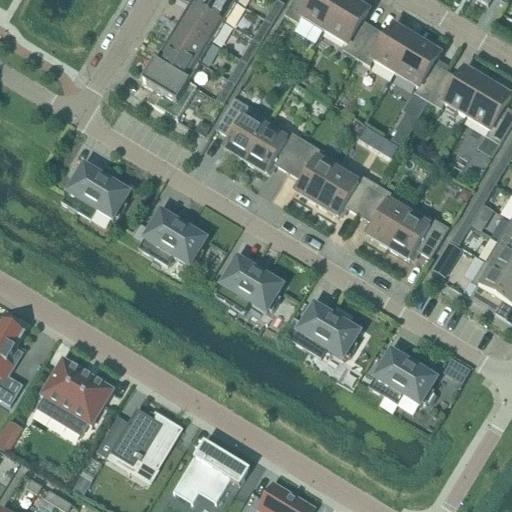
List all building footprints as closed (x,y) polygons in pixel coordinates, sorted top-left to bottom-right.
[(225,26),(237,6),(227,0),(196,0),(192,7),(225,26)] [(345,0),(344,0),(295,0),(284,19),(299,28),(299,27),(299,26),(302,21),(324,35),(345,0)] [(356,63),(375,32),(362,25),(369,14),(345,0),(324,35),(347,49),(344,54),(343,53),(343,54),(356,63)] [(472,0),(488,9),(493,0),(496,0),(506,6),(509,0),(472,0)] [(272,27),(284,7),(277,3),(265,23),(272,27)] [(213,46),(225,26),(192,7),(180,27),(213,46)] [(260,47),(272,27),(265,23),(253,43),(260,47)] [(200,67),(213,46),(180,27),(168,47),(200,67)] [(417,43),(393,29),(387,40),(375,32),(356,63),(370,71),(371,70),(370,69),(373,64),(396,78),(417,43)] [(248,68),(260,47),(253,43),(240,63),(248,68)] [(417,43),(396,78),(418,92),(415,97),(415,96),(414,97),(404,115),(417,123),(428,106),(446,75),(434,68),(440,58),(417,43)] [(188,87),(189,86),(200,67),(168,47),(156,67),(188,87)] [(236,88),(248,68),(240,63),(228,83),(236,88)] [(188,87),(156,67),(154,66),(142,87),(154,94),(147,106),(177,124),(197,92),(189,86),(188,87)] [(488,87),(465,72),(459,83),(446,75),(428,106),(441,114),(442,113),(441,112),(444,107),(467,121),(488,87)] [(223,108),(236,88),(228,83),(216,104),(223,108)] [(500,149),(511,129),(511,115),(505,111),(511,101),(488,87),(467,121),(490,135),(487,140),(486,139),(485,141),(500,149)] [(245,165),(270,124),(234,102),(215,133),(230,142),(224,152),(245,165)] [(287,177),(306,146),(270,124),(245,165),(267,178),(273,168),(287,177)] [(396,135),(391,144),(401,150),(406,141),(396,135)] [(509,168),(511,162),(511,144),(501,163),(509,168)] [(317,208),(342,167),(306,146),(287,177),(301,185),(295,195),(317,208)] [(496,188),(509,168),(501,163),(488,184),(496,188)] [(359,220),(377,189),(342,167),(317,208),(338,222),(345,211),(359,220)] [(100,179),(84,169),(61,207),(90,224),(97,214),(113,224),(115,220),(119,223),(127,209),(123,207),(129,196),(112,186),(115,182),(102,174),(100,179)] [(484,209),(496,188),(488,184),(476,204),(484,209)] [(388,252),(413,211),(377,189),(359,220),(373,228),(367,239),(388,252)] [(471,229),(484,209),(476,204),(463,225),(471,229)] [(431,263),(449,233),(413,211),(388,252),(410,265),(416,254),(431,263)] [(176,225),(161,216),(138,253),(167,271),(174,261),(189,270),(192,267),(196,269),(204,256),(200,253),(206,243),(189,233),(191,229),(179,221),(176,225)] [(459,250),(471,229),(463,225),(451,245),(459,250)] [(511,253),(511,225),(510,225),(497,245),(511,253)] [(511,281),(511,253),(497,245),(485,266),(511,281)] [(449,248),(443,258),(455,265),(461,255),(449,248)] [(253,272),(238,262),(215,300),(244,317),(250,307),(266,317),(269,313),(273,316),(281,302),(277,300),(283,290),(266,279),(268,275),(256,267),(253,272)] [(511,310),(511,281),(485,266),(472,287),(478,290),(471,302),(496,317),(503,305),(511,310)] [(330,318),(314,308),(291,346),(321,364),(327,353),(343,363),(345,359),(350,362),(358,349),(354,346),(360,336),(342,326),(345,322),(333,314),(330,318)] [(24,337),(0,321),(0,404),(10,410),(22,390),(7,380),(14,369),(9,366),(16,354),(14,353),(24,337)] [(407,365),(391,355),(368,393),(397,410),(404,400),(420,410),(422,406),(426,408),(434,395),(430,393),(436,382),(419,372),(422,368),(410,360),(407,365)] [(41,399),(45,401),(38,413),(53,422),(60,410),(92,430),(114,393),(63,362),(41,399)] [(106,442),(97,456),(108,463),(111,458),(133,471),(137,464),(141,466),(142,464),(159,474),(183,433),(158,418),(154,424),(148,420),(137,414),(129,427),(116,448),(106,442)] [(10,426),(0,441),(0,452),(6,457),(21,433),(10,426)] [(199,455),(174,497),(175,498),(179,491),(195,502),(192,508),(193,509),(203,491),(219,501),(215,507),(216,508),(231,485),(240,491),(250,474),(217,454),(204,446),(199,455)] [(37,499),(42,490),(31,484),(26,493),(37,499)] [(311,511),(273,488),(258,511),(311,511)] [(56,510),(61,502),(50,495),(45,504),(56,510)] [(58,511),(70,511),(72,509),(61,502),(56,510),(58,511)]
